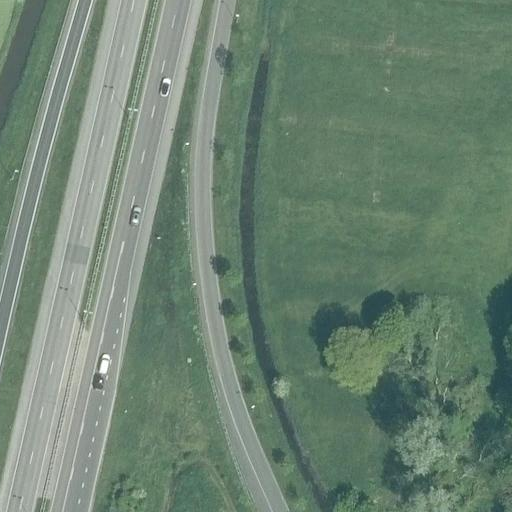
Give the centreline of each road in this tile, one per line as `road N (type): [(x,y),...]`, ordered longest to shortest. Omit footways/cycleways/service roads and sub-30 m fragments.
road 1 (trunk): [(279,511),(213,329),(201,237),(200,172),(226,0)]
road 2 (trunk): [(60,511),(174,0)]
road 3 (trunk): [(132,0),(18,511)]
road 4 (trunk): [(85,0),(0,337)]
